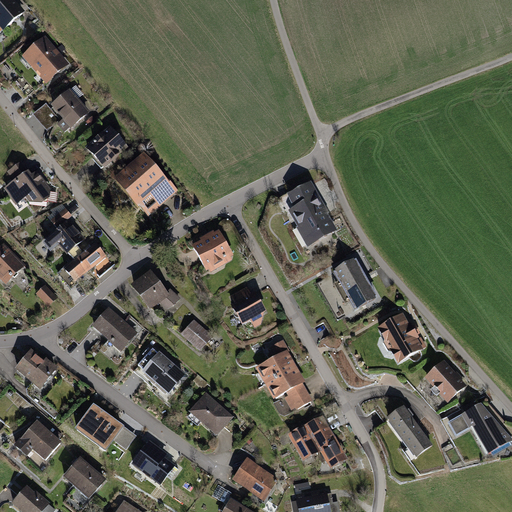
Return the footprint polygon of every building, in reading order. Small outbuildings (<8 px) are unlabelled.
[(22,14),(10,0),(2,0),(0,2),(0,25),(4,30),(22,14)] [(20,0),(14,0),(13,1),(20,10),(25,6),(20,0)] [(66,65),(45,40),(25,57),(47,82),(66,65)] [(88,113),(70,93),(51,109),(60,120),(62,117),(71,127),(88,113)] [(125,148),(110,130),(88,148),(104,167),(125,148)] [(161,180),(143,160),(121,179),(139,200),(138,201),(149,214),(175,191),(163,179),(161,180)] [(49,192),(37,175),(33,178),(21,163),(9,173),(17,183),(7,190),(16,202),(26,195),(33,204),(39,205),(43,202),(44,198),(48,199),(49,192)] [(322,215),(307,188),(291,197),(298,209),(294,212),(311,243),(333,230),(324,214),(322,215)] [(71,216),(66,211),(57,219),(56,218),(51,221),(57,228),(71,216)] [(83,241),(68,223),(46,241),(52,248),(59,243),(68,253),(76,246),(83,241)] [(231,253),(220,234),(194,248),(205,268),(211,264),(212,267),(226,259),(225,256),(231,253)] [(103,256),(95,246),(84,255),(76,246),(68,253),(75,262),(65,271),(64,269),(58,274),(72,290),(77,285),(74,281),(103,256)] [(23,266),(4,247),(0,250),(0,277),(6,283),(23,266)] [(375,299),(354,262),(333,273),(340,285),(342,283),(351,299),(349,300),(355,311),(375,299)] [(166,295),(151,276),(135,288),(150,307),(166,295)] [(56,299),(45,288),(38,294),(49,305),(56,299)] [(265,312),(255,295),(241,303),(237,295),(232,297),(236,305),(233,308),(243,325),(255,318),(258,319),(261,317),(263,313),(265,312)] [(135,334),(109,311),(95,327),(121,350),(135,334)] [(408,328),(402,317),(380,330),(386,340),(385,341),(384,344),(389,352),(391,353),(393,352),(399,362),(425,347),(420,339),(416,342),(414,339),(417,338),(410,327),(408,328)] [(212,337),(195,322),(183,335),(200,350),(212,337)] [(283,354),(259,368),(267,383),(294,369),(285,353),(288,352),(283,342),(278,345),(283,354)] [(183,376),(153,349),(138,366),(139,366),(134,371),(145,381),(150,376),(168,392),(183,376)] [(44,364),(30,353),(18,369),(42,388),(56,370),(45,362),(44,364)] [(464,387),(443,364),(428,378),(448,401),(464,387)] [(294,369),(267,383),(276,399),(288,392),(298,409),(311,402),(301,384),(302,384),(294,369)] [(199,376),(195,381),(203,388),(207,383),(199,376)] [(232,418),(206,396),(191,413),(217,435),(232,418)] [(137,439),(94,406),(74,432),(105,455),(114,443),(127,452),(137,439)] [(487,413),(481,406),(450,424),(456,435),(472,426),(486,442),(483,445),(489,454),(491,453),(493,456),(511,445),(510,442),(511,440),(499,426),(494,429),(485,414),(487,413)] [(426,438),(404,409),(389,419),(411,449),(426,438)] [(329,434),(321,419),(309,426),(317,441),(329,434)] [(60,444),(37,424),(16,447),(27,456),(33,449),(46,460),(60,444)] [(309,426),(303,429),(317,453),(322,450),(319,444),(331,437),(329,434),(317,441),(309,426)] [(317,453),(303,429),(291,436),(303,456),(317,453)] [(331,437),(319,444),(322,450),(330,464),(345,461),(331,437)] [(166,455),(150,443),(133,465),(161,485),(174,467),(163,458),(166,455)] [(104,482),(80,461),(65,478),(74,485),(66,495),(68,496),(68,497),(83,510),(92,499),(90,498),(104,482)] [(276,480),(248,461),(235,481),(251,491),(252,489),(265,497),(276,480)] [(34,495),(26,489),(13,503),(23,511),(41,511),(48,505),(35,494),(34,495)] [(305,497),(296,498),(299,511),(330,511),(327,492),(311,495),(311,498),(305,499),(305,497)] [(247,511),(231,502),(224,511),(247,511)]
